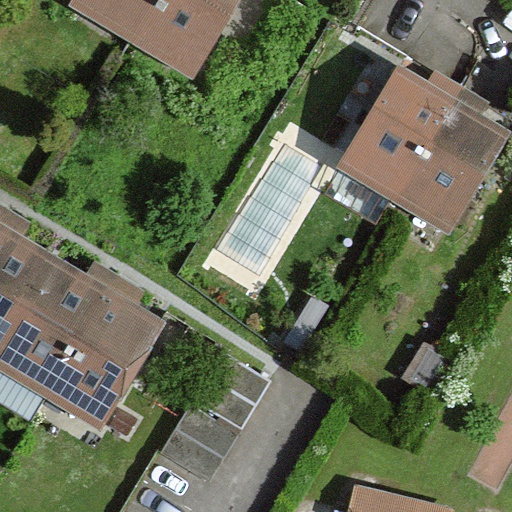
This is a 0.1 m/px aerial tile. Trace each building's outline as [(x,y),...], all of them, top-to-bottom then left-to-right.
[(95,0),(207,65),(244,0),(95,0)] [(461,222),(511,136),(511,132),(404,69),(351,158),(461,222)] [(0,224),(0,352),(112,419),(168,324),(0,224)] [(427,351),(408,381),(432,396),(450,365),(427,351)] [(271,385),(224,356),(210,379),(257,408),(271,385)] [(257,408),(210,379),(196,402),(244,431),(257,408)] [(239,437),(192,409),(179,432),(225,460),(239,437)] [(225,460),(179,432),(164,456),(210,484),(225,460)] [(444,511),(445,509),(353,488),(347,511),(444,511)]
